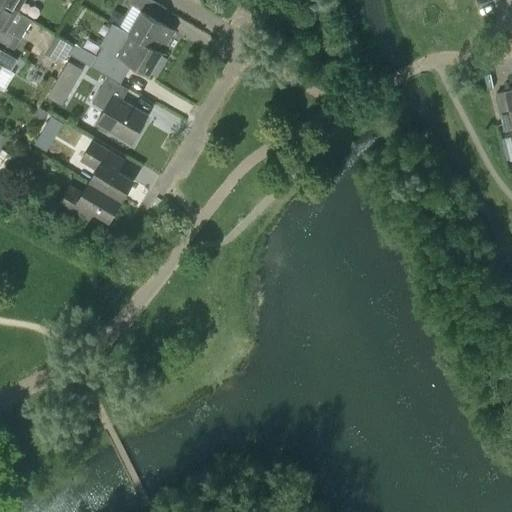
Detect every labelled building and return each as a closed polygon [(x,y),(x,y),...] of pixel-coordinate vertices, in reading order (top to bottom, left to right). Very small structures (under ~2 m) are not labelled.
[(0,0),(0,1),(17,11),(23,0),(0,0)] [(128,33),(161,52),(174,30),(166,9),(151,0),(129,0),(128,2),(141,11),(128,33)] [(17,11),(0,1),(0,41),(14,49),(31,20),(17,11)] [(68,53),(107,76),(119,84),(131,65),(148,75),(161,52),(128,33),(118,27),(112,24),(98,46),(102,48),(97,56),(74,43),(68,53)] [(73,44),(61,37),(50,56),(62,63),(73,44)] [(0,66),(1,65),(10,71),(17,60),(0,49),(0,66)] [(56,81),(71,89),(82,70),(67,61),(56,81)] [(128,89),(119,84),(107,76),(91,102),(104,109),(96,122),(131,142),(146,116),(121,101),(128,89)] [(511,89),(505,91),(506,91),(497,93),(495,97),(501,121),(503,131),(511,128),(511,89)] [(55,133),(61,122),(51,116),(45,127),(55,133)] [(96,170),(89,182),(120,200),(132,179),(110,166),(116,156),(92,141),(81,161),(96,170)] [(108,221),(120,200),(89,182),(82,193),(70,186),(59,205),(80,218),(86,208),(108,221)]
